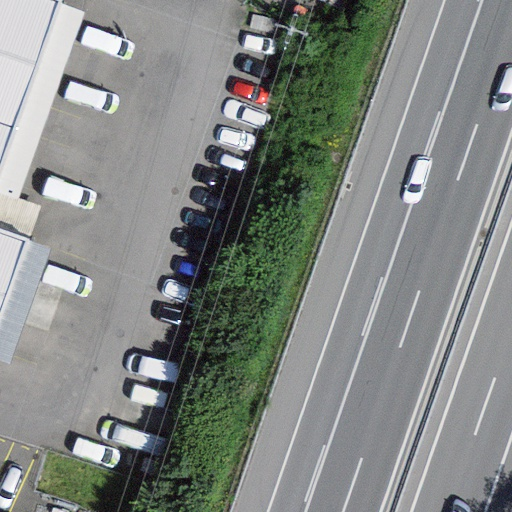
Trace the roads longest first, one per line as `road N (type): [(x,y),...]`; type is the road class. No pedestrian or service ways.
road 1 (motorway): [(511,21),(342,511)]
road 2 (motorway): [(447,511),(511,327)]
